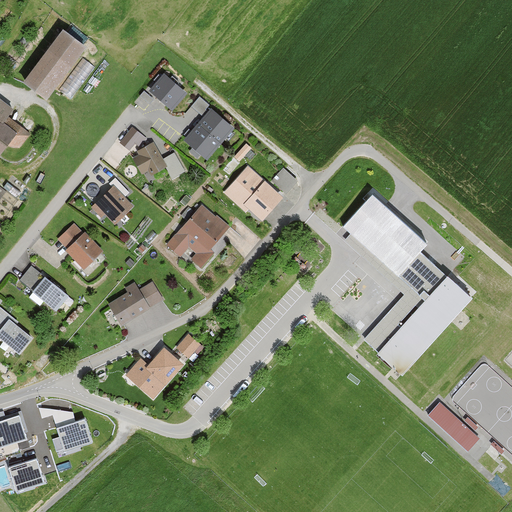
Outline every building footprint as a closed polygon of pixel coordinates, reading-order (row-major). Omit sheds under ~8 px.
[(86,45),(63,29),(25,82),(48,98),(55,88),(79,55),(86,45)] [(79,55),(55,88),(71,99),(94,66),(79,55)] [(164,72),(150,88),(171,107),(185,92),(164,72)] [(140,96),(149,104),(154,98),(144,90),(140,96)] [(0,151),(6,142),(13,147),(27,129),(7,115),(14,106),(0,95),(0,151)] [(199,95),(191,105),(203,114),(207,109),(206,107),(209,103),(199,95)] [(212,107),(199,123),(219,140),(233,125),(212,107)] [(219,140),(199,123),(186,138),(207,156),(219,140)] [(133,126),(120,141),(125,145),(129,148),(135,141),(140,145),(147,137),(133,126)] [(151,142),(137,149),(140,153),(134,156),(143,172),(149,168),(151,172),(164,164),(161,159),(151,142)] [(175,151),(161,159),(164,164),(171,178),(185,170),(175,151)] [(283,166),(271,180),(286,192),(298,179),(283,166)] [(242,172),(227,189),(244,204),(247,201),(261,214),(279,194),(264,181),(258,186),(242,172)] [(12,175),(3,187),(17,197),(26,186),(12,175)] [(133,204),(114,184),(109,188),(91,205),(102,216),(106,212),(115,221),(133,204)] [(473,296),(422,250),(430,241),(374,191),(342,227),(423,300),(377,351),(392,365),(402,374),(473,296)] [(198,198),(163,240),(177,252),(185,242),(192,248),(187,254),(199,264),(211,249),(207,246),(227,222),(198,198)] [(99,248),(72,218),(53,236),(60,244),(80,265),(99,248)] [(100,262),(108,257),(103,250),(96,255),(100,262)] [(68,295),(31,265),(27,270),(19,280),(56,310),(68,295)] [(109,302),(122,324),(151,307),(135,279),(124,285),(127,291),(109,302)] [(31,332),(0,306),(0,339),(15,352),(31,332)] [(147,363),(139,357),(125,374),(153,398),(200,343),(188,332),(172,351),(163,344),(147,363)] [(439,401),(428,413),(467,449),(479,437),(439,401)] [(19,413),(0,418),(0,446),(27,439),(19,413)] [(85,416),(57,425),(65,451),(93,442),(85,416)] [(478,426),(467,416),(464,419),(475,429),(478,426)] [(504,449),(493,440),(491,443),(502,452),(504,449)] [(37,453),(5,464),(15,492),(47,481),(37,453)]
